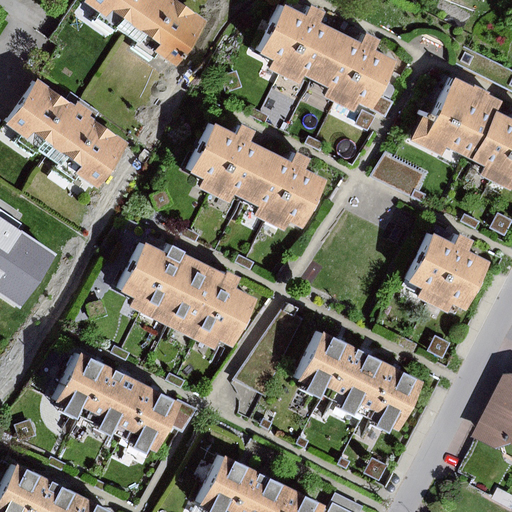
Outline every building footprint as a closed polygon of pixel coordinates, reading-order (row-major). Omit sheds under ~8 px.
[(73,0),(92,13),(88,18),(110,33),(114,27),(132,40),(128,46),(149,60),(152,55),(167,66),(199,21),(169,0),(73,0)] [(294,14),(272,4),(249,51),(262,58),(258,67),(277,76),(287,81),(291,74),(307,81),(331,32),(308,20),(313,9),(300,2),(294,14)] [(350,41),(331,32),(307,81),(317,86),(313,94),(345,110),(349,102),(361,109),(386,59),(365,48),(370,37),(356,30),(350,41)] [(511,71),(462,47),(454,64),(511,91),(511,71)] [(232,70),(215,76),(222,92),(238,86),(232,70)] [(64,105),(24,77),(0,110),(0,125),(12,134),(8,139),(30,154),(34,148),(52,161),(48,167),(69,182),(72,177),(87,187),(119,142),(80,115),(85,109),(78,104),(69,98),(64,105)] [(467,164),(492,113),(498,103),(484,95),(485,93),(469,85),(468,88),(449,78),(431,116),(421,111),(405,143),(438,159),(442,151),(467,164)] [(372,94),(366,107),(382,114),(388,101),(372,94)] [(250,108),(247,115),(262,122),(266,116),(250,108)] [(511,118),(510,122),(492,113),(467,164),(477,165),(473,174),(504,190),(508,182),(511,184),(511,118)] [(229,132),(207,121),(184,168),(197,175),(193,184),(222,199),(226,191),(242,199),(266,149),(243,137),(248,126),(235,120),(229,132)] [(306,136),(302,143),(318,151),(321,144),(306,136)] [(285,159),(266,149),(242,199),(253,203),(248,212),(280,228),(284,220),(296,226),(322,177),(300,166),(305,155),(291,147),(285,159)] [(381,153),(368,174),(407,194),(418,172),(381,153)] [(161,187),(145,193),(151,210),(167,204),(161,187)] [(494,212),(486,227),(501,235),(508,220),(494,212)] [(477,220),(462,213),(458,221),(473,228),(477,220)] [(0,293),(17,305),(49,255),(0,222),(0,293)] [(180,226),(176,233),(192,241),(195,234),(180,226)] [(445,242),(426,232),(401,282),(412,286),(408,295),(439,311),(443,303),(456,310),(481,260),(459,249),(465,238),(451,231),(445,242)] [(157,251),(135,241),(112,288),(125,295),(121,304),(150,318),(154,311),(170,318),(194,269),(171,257),(176,246),(163,239),(157,251)] [(235,255),(232,262),(247,269),(250,263),(235,255)] [(213,278),(194,269),(170,318),(180,323),(176,331),(208,347),(212,339),(224,346),(250,296),(228,285),(233,274),(219,267),(213,278)] [(97,298),(80,304),(86,321),(103,315),(97,298)] [(282,302),(229,378),(264,395),(297,325),(298,319),(295,315),(292,313),(294,309),(282,302)] [(414,378),(312,328),(289,374),(295,377),(291,385),(305,391),(308,385),(328,395),(324,403),(338,409),(342,402),(364,413),(361,419),(375,425),(377,420),(390,426),(414,378)] [(431,334),(423,350),(438,357),(446,342),(431,334)] [(107,346),(104,353),(120,361),(123,354),(107,346)] [(169,400),(67,349),(44,396),(50,399),(46,406),(59,413),(63,407),(83,417),(79,424),(93,431),(97,423),(119,435),(116,441),(130,447),(132,442),(145,448),(169,400)] [(163,375),(160,382),(175,389),(178,382),(163,375)] [(511,375),(504,375),(472,441),(496,452),(509,446),(511,447),(511,375)] [(259,417),(256,424),(265,428),(268,421),(259,417)] [(294,436),(291,443),(301,447),(304,440),(294,436)] [(312,511),(316,504),(214,454),(191,500),(197,503),(193,511),(195,511),(209,511),(210,511),(211,511),(312,511)] [(335,456),(332,463),(342,467),(345,461),(335,456)] [(368,456),(360,472),(376,480),(384,464),(368,456)] [(105,511),(5,462),(0,471),(0,511),(105,511)] [(349,511),(326,501),(320,511),(349,511)]
